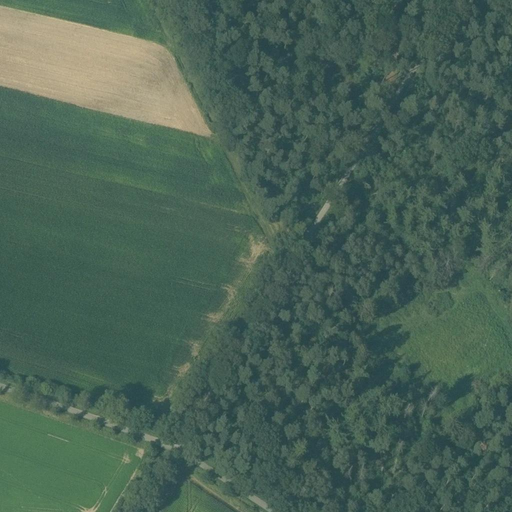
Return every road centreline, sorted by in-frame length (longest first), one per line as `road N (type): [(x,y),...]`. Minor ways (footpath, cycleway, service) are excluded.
road 1 (unclassified): [(175,445),(462,0)]
road 2 (unclassified): [(175,445),(0,387)]
road 3 (track): [(346,179),(431,288)]
road 4 (unclassified): [(276,511),(175,445)]
